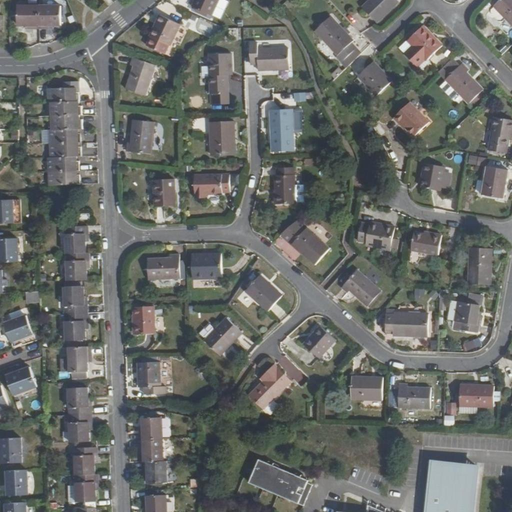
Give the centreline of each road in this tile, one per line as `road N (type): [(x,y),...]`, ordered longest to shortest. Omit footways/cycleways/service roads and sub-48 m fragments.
road 1 (residential): [(511,293),(498,347),(475,363),(389,358),(316,297)]
road 2 (residential): [(123,511),(113,262)]
road 3 (residential): [(111,216),(103,41)]
road 4 (residential): [(238,235),(255,166),(253,89)]
road 5 (residential): [(395,200),(419,213),(511,229)]
